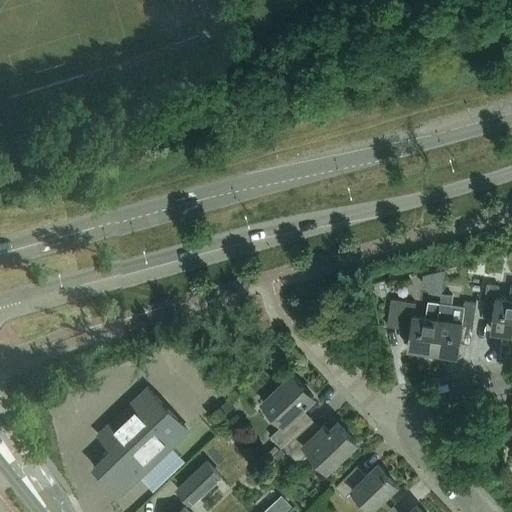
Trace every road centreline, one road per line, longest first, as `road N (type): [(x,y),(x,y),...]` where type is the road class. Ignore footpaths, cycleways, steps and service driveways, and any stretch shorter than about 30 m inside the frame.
road 1 (tertiary): [(511,113),(0,257)]
road 2 (tertiary): [(0,306),(220,242),(511,173)]
road 3 (residential): [(406,433),(311,340)]
road 4 (residential): [(406,433),(427,401),(511,381)]
